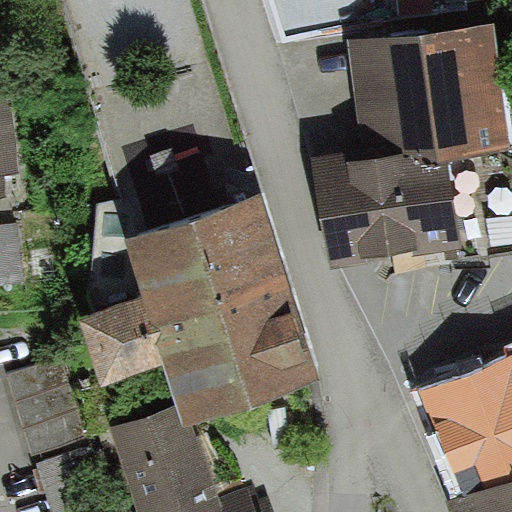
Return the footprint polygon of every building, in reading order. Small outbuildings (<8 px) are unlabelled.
[(511,253),(511,143),(494,22),(346,43),(363,156),(316,162),(332,267),(397,257),(399,270),(511,253)] [(10,80),(0,80),(0,197),(6,197),(4,176),(18,174),(10,80)] [(321,381),(260,196),(128,241),(148,299),(81,322),(103,386),(165,365),(180,406),(186,425),(197,422),(321,381)] [(0,280),(26,278),(19,222),(0,224),(0,280)] [(511,511),(511,351),(419,388),(435,434),(430,436),(453,500),(449,503),(452,511),(511,511)] [(36,453),(94,437),(81,390),(59,396),(48,356),(12,366),(36,453)] [(180,406),(112,429),(140,511),(270,511),(267,501),(258,504),(251,485),(222,496),(197,422),(186,425),(180,406)]
